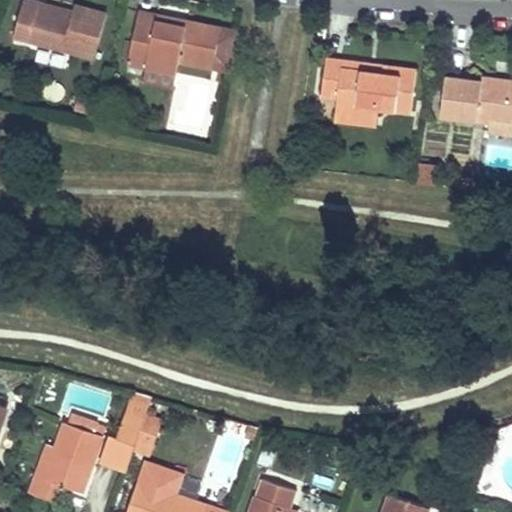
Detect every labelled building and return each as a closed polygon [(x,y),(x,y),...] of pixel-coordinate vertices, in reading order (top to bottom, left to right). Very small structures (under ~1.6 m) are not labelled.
[(24,0),(14,36),(95,58),(107,14),(75,5),(73,12),(72,18),(38,8),(40,3),(29,0),(24,0)] [(73,12),(40,3),(38,8),(72,18),(73,12)] [(186,27),(158,21),(159,15),(139,11),(133,44),(150,47),(147,67),(177,73),(180,62),(231,72),(239,31),(188,21),(186,27)] [(188,21),(159,15),(158,21),(186,27),(188,21)] [(150,47),(133,44),(128,63),(147,67),(150,47)] [(344,61),(326,59),(322,96),(338,98),(336,111),(378,116),(379,108),(411,112),(417,70),(383,66),(382,73),(343,68),(344,61)] [(383,66),(344,61),(343,68),(382,73),(383,66)] [(175,87),(177,73),(147,67),(144,81),(175,87)] [(491,86),(482,85),(483,82),(446,77),(441,115),(490,122),(490,117),(511,120),(511,81),(492,79),(492,82),(491,86)] [(376,126),(378,116),(336,111),(335,121),(376,126)] [(440,167),(419,164),(417,183),(438,185),(440,167)] [(144,418),(145,418),(146,414),(151,403),(131,396),(126,412),(144,418)] [(101,461),(126,470),(144,418),(126,412),(118,436),(111,433),(101,461)] [(97,423),(71,414),(68,423),(94,431),(97,423)] [(138,439),(152,443),(160,419),(146,414),(145,418),(138,439)] [(64,485),(83,492),(106,426),(97,423),(94,431),(68,423),(65,421),(56,447),(46,478),(37,475),(31,491),(60,500),(64,485)] [(254,438),(258,428),(248,425),(245,435),(254,438)] [(152,443),(138,439),(135,448),(149,453),(152,443)] [(48,444),(37,475),(46,478),(56,447),(48,444)] [(229,511),(230,511),(177,493),(184,473),(147,461),(129,511),(229,511)] [(297,490),(262,478),(250,511),(289,511),(291,507),(297,490)] [(428,511),(430,508),(389,493),(382,511),(428,511)]
